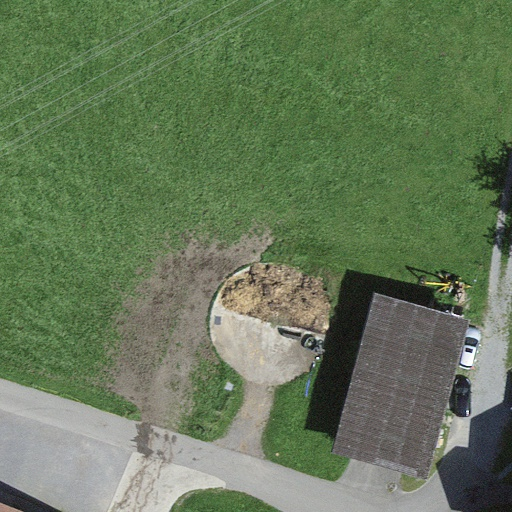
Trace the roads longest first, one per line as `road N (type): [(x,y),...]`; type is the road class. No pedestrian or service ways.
road 1 (track): [(352,511),(0,389)]
road 2 (track): [(511,216),(493,315),(406,511)]
